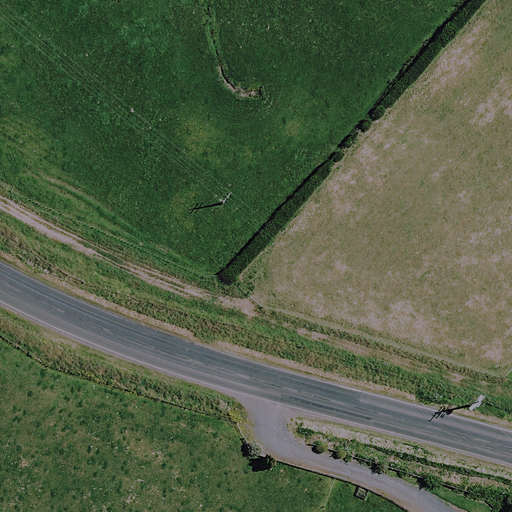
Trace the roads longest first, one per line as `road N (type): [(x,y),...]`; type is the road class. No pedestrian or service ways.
road 1 (track): [(0,186),(127,262),(511,398)]
road 2 (tertiary): [(511,449),(198,361),(0,280)]
